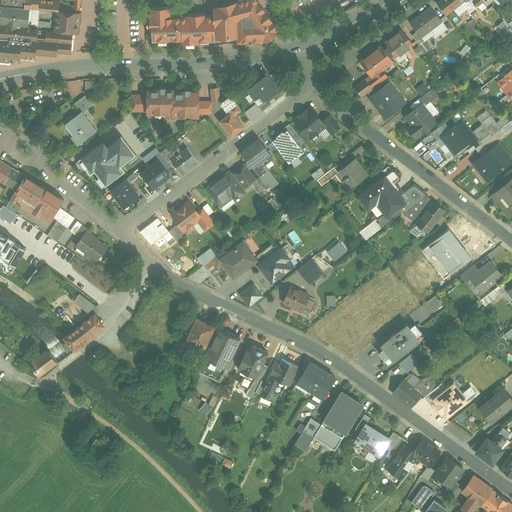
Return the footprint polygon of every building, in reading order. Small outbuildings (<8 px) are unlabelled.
[(2,0),(2,4),(59,10),(60,4),(59,0),(2,0)] [(59,10),(80,12),(81,0),(75,0),(75,6),(60,4),(59,10)] [(259,1),(254,6),(249,0),(245,0),(238,2),(239,43),(240,43),(240,42),(263,41),(263,37),(272,37),(280,31),(280,30),(280,31),(275,24),(264,8),(263,8),(259,2),(259,1)] [(460,0),(441,0),(437,3),(447,15),(463,3),(460,0)] [(511,0),(502,0),(498,4),(503,9),(511,0)] [(237,2),(219,7),(219,10),(214,10),(216,40),(216,44),(239,43),(238,2),(237,2)] [(473,2),(467,7),(471,12),(477,7),(473,2)] [(79,33),(81,12),(80,12),(59,10),(2,4),(0,4),(0,35),(1,36),(38,40),(39,30),(74,33),(79,33)] [(432,7),(410,23),(417,31),(421,37),(422,36),(442,21),(432,7)] [(188,17),(171,18),(170,8),(152,8),(153,14),(151,14),(151,31),(153,31),(154,40),(183,39),(183,43),(199,42),(199,40),(216,40),(215,16),(206,16),(206,14),(188,15),(188,17)] [(511,28),(511,27),(502,34),(507,40),(511,35),(511,28)] [(74,33),(39,30),(38,40),(1,36),(0,48),(0,58),(12,60),(13,61),(13,60),(18,60),(18,61),(19,61),(19,60),(21,60),(22,56),(37,58),(37,53),(49,54),(49,53),(58,53),(58,51),(72,53),(74,33)] [(403,30),(386,42),(388,46),(396,56),(397,56),(398,58),(394,62),(401,71),(403,69),(405,69),(410,66),(410,63),(412,62),(403,51),(413,43),(403,30)] [(421,37),(417,31),(412,35),(419,45),(425,41),(422,36),(421,37)] [(382,45),(361,61),(372,76),(373,78),(383,70),(394,62),(384,49),(382,45)] [(457,52),(460,55),(468,48),(465,45),(457,52)] [(396,56),(388,46),(384,49),(394,62),(398,58),(397,56),(396,56)] [(383,70),(373,78),(372,76),(367,80),(373,88),(388,77),(383,70)] [(511,71),(500,81),(510,94),(511,92),(511,71)] [(373,88),(369,92),(373,96),(390,83),(390,84),(394,81),(390,76),(388,77),(373,88)] [(267,87),(260,77),(255,81),(262,91),(267,87)] [(367,80),(366,79),(361,83),(368,92),(369,92),(373,88),(367,80)] [(77,81),(66,83),(68,95),(79,93),(77,81)] [(361,83),(355,87),(362,97),(368,92),(361,83)] [(373,96),(371,98),(386,117),(405,103),(390,84),(390,83),(373,96)] [(418,94),(426,89),(422,83),(414,88),(418,94)] [(174,90),(166,90),(166,87),(161,87),(161,90),(149,90),(149,94),(146,94),(146,107),(149,107),(149,113),(156,113),(158,111),(161,111),(161,115),(162,115),(162,113),(168,113),(170,111),(173,111),(173,115),(180,115),(182,113),(186,113),(186,117),(186,115),(193,115),(195,113),(198,113),(198,117),(199,117),(199,115),(199,114),(199,100),(199,92),(191,92),(191,90),(185,90),(185,92),(174,92),(174,90)] [(219,88),(212,89),(213,100),(220,100),(219,88)] [(433,88),(419,100),(422,104),(425,102),(427,105),(439,95),(433,88)] [(243,90),(233,98),(238,105),(248,97),(243,90)] [(260,92),(243,105),(254,119),(271,106),(260,92)] [(146,94),(132,94),(132,112),(140,112),(140,107),(146,107),(146,94)] [(86,95),(75,103),(80,109),(83,113),(93,105),(86,95)] [(233,98),(225,103),(230,110),(228,112),(230,114),(221,121),(232,136),(234,134),(244,126),(235,115),(242,110),(238,105),(233,98)] [(213,100),(199,100),(199,114),(211,114),(213,112),(213,100)] [(422,104),(407,116),(413,125),(410,128),(417,137),(436,122),(422,104)] [(312,107),(307,111),(306,110),(300,115),(300,116),(295,120),(310,138),(311,137),(312,138),(315,139),(319,136),(319,133),(318,132),(326,126),(323,121),(312,107)] [(83,113),(80,109),(79,110),(80,110),(73,116),(72,115),(64,121),(74,135),(72,137),(79,145),(98,130),(92,121),(90,122),(83,113)] [(331,115),(323,121),(326,126),(332,134),(340,127),(331,115)] [(502,128),(493,116),(487,120),(486,119),(481,122),(483,124),(473,131),(479,138),(479,139),(481,141),(491,133),(492,136),(502,128)] [(464,119),(451,129),(450,128),(447,130),(441,135),(442,136),(456,153),(470,142),(471,144),(479,139),(479,138),(473,131),(464,119)] [(284,129),(286,132),(288,131),(296,142),(301,138),(290,124),(284,129)] [(443,124),(432,132),(438,139),(442,136),(441,135),(447,130),(443,124)] [(492,136),(477,148),(482,156),(499,142),(499,143),(501,142),(499,140),(507,134),(502,128),(492,136)] [(279,138),(274,141),(289,162),(303,152),(296,142),(288,131),(286,132),(283,134),(282,133),(278,136),(279,138)] [(121,135),(107,147),(103,141),(79,160),(90,175),(95,172),(106,186),(125,171),(122,166),(136,155),(121,135)] [(259,139),(241,153),(252,167),(253,167),(260,176),(261,176),(267,171),(263,167),(273,160),(269,155),(271,154),(259,139)] [(180,148),(174,142),(171,145),(176,151),(180,148)] [(482,156),(474,163),(481,172),(484,170),(485,170),(486,169),(492,177),(511,161),(511,158),(499,143),(499,142),(482,156)] [(171,145),(164,150),(171,159),(178,154),(176,151),(171,145)] [(178,154),(171,159),(182,174),(199,161),(188,147),(178,154)] [(172,166),(161,152),(156,156),(167,170),(172,166)] [(13,168),(0,159),(0,179),(4,182),(13,168)] [(356,159),(339,172),(345,180),(343,181),(349,190),(368,175),(368,174),(367,175),(360,166),(361,166),(356,159)] [(159,161),(143,174),(154,188),(170,175),(159,161)] [(230,172),(208,189),(220,205),(233,196),(237,201),(247,194),(244,190),(253,183),(248,176),(252,173),(245,163),(241,167),(243,170),(234,177),(230,172)] [(317,167),(308,175),(312,179),(321,172),(317,167)] [(13,168),(4,182),(17,190),(26,176),(13,168)] [(333,168),(319,179),(323,185),(338,174),(333,168)] [(267,171),(261,176),(268,185),(269,184),(272,188),(277,184),(267,171)] [(127,179),(130,183),(137,178),(134,173),(127,179)] [(48,189),(26,176),(17,190),(11,200),(17,203),(22,194),(31,199),(30,202),(37,207),(48,189)] [(268,185),(261,176),(260,176),(258,178),(265,187),(268,185)] [(385,176),(360,196),(367,205),(376,198),(386,212),(397,204),(403,199),(385,176)] [(511,178),(499,189),(500,189),(493,195),(498,201),(505,196),(511,204),(511,178)] [(127,179),(112,189),(117,195),(116,196),(120,201),(121,201),(126,206),(127,207),(129,207),(131,206),(132,205),(133,204),(133,203),(132,201),(139,196),(130,183),(127,179)] [(414,186),(405,193),(407,196),(403,199),(397,204),(399,206),(403,211),(425,194),(414,186)] [(53,193),(48,189),(37,207),(36,208),(53,219),(56,214),(56,213),(65,200),(65,199),(64,200),(58,196),(59,195),(54,191),(53,193)] [(403,211),(402,212),(414,221),(431,199),(425,194),(403,211)] [(17,203),(11,200),(7,206),(17,213),(22,206),(17,203)] [(84,214),(65,200),(56,213),(56,214),(74,226),(74,227),(79,221),(84,214)] [(190,201),(173,215),(185,230),(189,227),(193,228),(193,224),(198,220),(201,223),(204,224),(206,222),(199,213),(190,201)] [(434,201),(417,224),(427,232),(428,232),(435,222),(436,223),(437,221),(441,225),(447,218),(442,215),(446,210),(434,201)] [(0,211),(0,216),(11,223),(17,215),(4,206),(2,209),(0,211)] [(386,216),(384,214),(378,219),(384,227),(402,212),(403,211),(399,206),(386,216)] [(216,223),(205,208),(199,213),(206,222),(209,227),(216,223)] [(159,217),(140,231),(152,245),(156,242),(160,248),(167,242),(171,246),(178,241),(170,231),(170,230),(159,217)] [(59,220),(49,235),(58,242),(68,227),(59,220)] [(362,240),(378,228),(371,220),(355,231),(362,240)] [(79,221),(74,227),(74,226),(72,230),(77,233),(83,224),(79,221)] [(83,224),(77,233),(82,237),(87,231),(89,228),(83,224)] [(427,232),(417,224),(411,231),(417,236),(425,235),(427,232)] [(183,237),(175,227),(175,226),(170,230),(170,231),(178,241),(183,237)] [(471,258),(449,229),(422,250),(444,279),(471,258)] [(82,237),(77,244),(98,259),(107,247),(98,240),(99,239),(87,231),(82,237)] [(0,234),(0,261),(2,263),(1,266),(13,272),(26,249),(14,242),(15,240),(9,236),(7,239),(0,234)] [(244,242),(222,259),(235,277),(247,267),(250,265),(251,266),(258,260),(244,242)] [(274,246),(259,258),(263,263),(278,251),(274,246)] [(194,257),(200,265),(212,257),(206,248),(194,257)] [(263,263),(261,265),(265,270),(273,280),(290,268),(285,262),(289,258),(282,248),(278,251),(263,263)] [(312,258),(298,269),(309,283),(323,272),(312,258)] [(480,271),(470,278),(471,279),(481,292),(503,275),(492,261),(480,271)] [(475,265),(461,276),(466,282),(471,279),(470,278),(480,271),(475,265)] [(504,282),(491,292),(495,298),(508,288),(504,282)] [(262,296),(254,285),(241,295),(249,306),(262,296)] [(310,296),(291,287),(285,302),(286,302),(285,303),(286,303),(293,306),(292,306),(293,307),(294,306),(304,310),(305,308),(312,311),(316,303),(309,299),(310,296)] [(95,305),(81,294),(76,301),(90,312),(95,305)] [(332,295),(323,296),(324,306),(333,305),(332,295)] [(437,295),(427,302),(435,312),(444,304),(437,295)] [(95,314),(65,338),(68,341),(64,345),(69,351),(73,348),(74,349),(104,325),(95,314)] [(230,318),(227,316),(224,317),(222,321),(224,324),(227,325),(230,325),(232,321),(230,318)] [(197,319),(195,324),(191,322),(187,331),(191,333),(188,339),(206,347),(216,328),(216,327),(214,327),(214,324),(209,322),(207,323),(197,319)] [(408,325),(383,345),(385,347),(379,352),(386,361),(392,356),(395,360),(420,340),(417,336),(423,332),(416,323),(410,328),(408,325)] [(216,328),(206,347),(201,358),(206,360),(220,330),(216,328)] [(241,339),(220,329),(206,360),(201,370),(221,380),(241,339)] [(269,352),(254,345),(251,352),(248,351),(240,367),(243,368),(242,371),(247,374),(243,380),(252,385),(247,395),(254,398),(257,391),(263,377),(268,366),(264,364),(269,352)] [(49,350),(31,364),(40,376),(58,362),(49,350)] [(413,353),(400,363),(407,372),(420,362),(413,353)] [(283,359),(281,364),(277,363),(272,374),(275,376),(274,377),(278,379),(273,389),(281,393),(286,383),(290,385),(290,384),(293,379),(298,369),(299,367),(283,359)] [(336,377),(311,361),(304,372),(298,382),(324,398),(336,377)] [(304,372),(298,369),(293,379),(298,382),(304,372)] [(411,373),(405,379),(410,383),(416,376),(411,373)] [(430,376),(422,379),(416,388),(423,393),(426,396),(438,386),(430,376)] [(269,380),(263,377),(257,391),(263,395),(266,390),(265,389),(269,380)] [(405,379),(394,393),(412,407),(423,393),(416,388),(410,383),(405,379)] [(442,391),(432,399),(436,405),(446,417),(468,400),(454,382),(442,391)] [(432,399),(442,391),(438,386),(426,396),(424,397),(432,408),(436,405),(432,399)] [(212,398),(194,390),(190,399),(208,407),(212,398)] [(502,390),(480,408),(491,422),(511,405),(511,396),(511,395),(508,397),(502,390)] [(342,392),(314,437),(335,450),(363,405),(342,392)] [(321,402),(313,398),(310,403),(305,400),(301,407),(303,408),(296,420),(308,428),(316,415),(313,414),(321,402)] [(356,429),(361,432),(366,423),(367,424),(371,418),(365,414),(356,429)] [(361,432),(356,440),(380,455),(385,447),(390,439),(389,438),(367,424),(366,423),(361,432)] [(394,431),(389,438),(390,439),(385,447),(390,450),(390,451),(402,437),(394,431)] [(508,438),(499,432),(492,441),(500,447),(508,438)] [(402,437),(390,451),(390,450),(387,456),(394,460),(406,444),(407,444),(409,442),(402,437)] [(107,445),(98,438),(90,449),(99,455),(107,445)] [(429,466),(422,474),(429,480),(436,471),(430,466),(441,451),(424,438),(414,451),(413,453),(404,464),(411,469),(419,457),(429,466)] [(492,441),(488,438),(478,452),(493,463),(503,449),(500,447),(492,441)] [(394,460),(388,468),(389,468),(387,470),(396,477),(397,474),(403,479),(411,469),(404,464),(413,453),(414,451),(407,444),(406,444),(394,460)] [(229,469),(232,462),(210,451),(207,459),(229,469)] [(511,454),(500,468),(511,476),(511,454)] [(464,468),(449,457),(436,475),(450,485),(451,486),(456,480),(464,468)] [(493,489),(474,475),(463,490),(470,495),(468,497),(459,511),(460,511),(472,511),(480,502),(483,504),(493,489)] [(456,480),(451,486),(450,485),(445,491),(452,496),(461,484),(456,480)] [(435,492),(426,486),(423,486),(420,491),(431,499),(435,492)] [(509,511),(511,508),(511,502),(493,489),(483,504),(482,505),(491,511),(490,511),(509,511)] [(412,502),(425,511),(433,501),(431,499),(420,491),(412,502)] [(425,511),(424,511),(448,511),(450,511),(434,499),(433,501),(425,511)]
